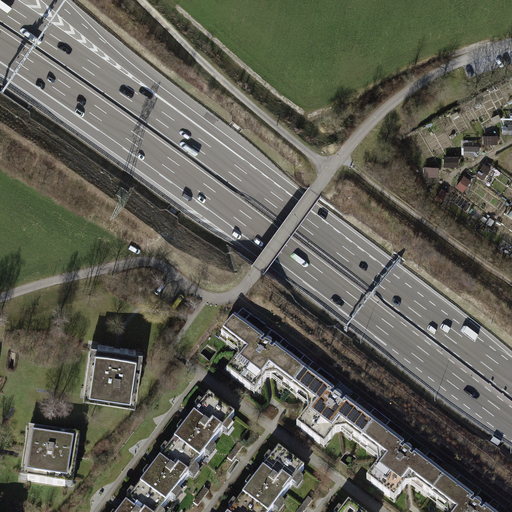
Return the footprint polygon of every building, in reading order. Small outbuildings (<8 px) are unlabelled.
[(498,135),(486,136),(486,144),(499,144),(498,135)] [(478,147),(465,148),(466,156),(478,155),(478,147)] [(457,157),(445,158),(445,167),(458,166),(457,157)] [(483,165),(477,175),(482,178),(488,169),(483,165)] [(434,169),(422,170),(422,179),(435,178),(434,169)] [(463,179),(457,188),(462,192),(469,183),(463,179)] [(441,189),(435,199),(441,202),(447,193),(441,189)] [(492,511),(498,504),(492,499),(486,506),(474,497),(480,490),(473,485),(465,495),(451,484),(459,474),(443,462),(435,472),(420,461),(428,451),(422,446),(416,453),(404,444),(410,437),(403,432),(396,441),(381,430),(389,421),(373,409),(365,418),(350,407),(358,397),(352,393),(346,399),(335,390),(340,383),(333,378),(326,388),(311,377),(319,367),(303,355),(295,365),(280,353),(288,344),(282,339),(277,345),(265,337),(270,330),(264,325),(256,335),(241,324),(249,314),(241,308),(219,336),(235,347),(236,358),(224,372),(252,394),(264,379),(266,378),(274,377),(305,401),(306,409),(306,412),(294,426),(322,447),(334,432),(344,431),(375,454),(376,465),(364,479),(392,501),(403,485),(405,485),(414,484),(444,507),(445,511),(492,511)] [(87,351),(82,388),(89,389),(88,397),(126,402),(127,395),(135,396),(140,358),(133,357),(134,350),(114,347),(96,344),(95,352),(87,351)] [(159,511),(232,416),(207,397),(190,419),(156,464),(122,508),(119,511),(159,511)] [(22,453),(19,472),(26,473),(25,481),(63,486),(64,479),(72,480),(77,442),(70,441),(71,434),(33,429),(32,436),(24,435),(22,453)] [(269,511),(302,469),(277,450),(259,473),(229,511),(269,511)] [(358,511),(347,503),(340,511),(358,511)]
